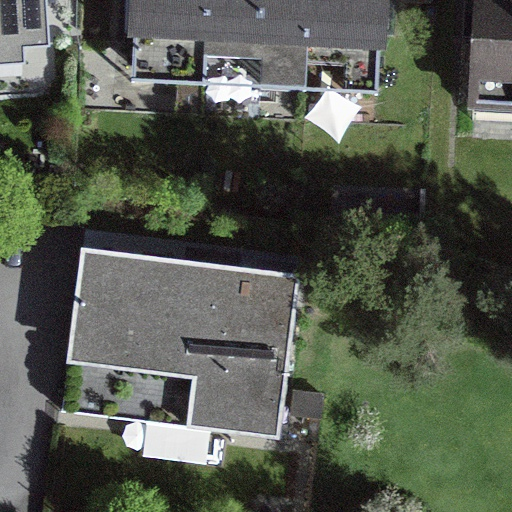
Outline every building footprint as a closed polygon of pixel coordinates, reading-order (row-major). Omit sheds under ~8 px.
[(80,35),(81,0),(0,0),(0,67),(20,66),(19,50),(44,48),(44,37),(80,35)] [(205,85),(207,56),(209,0),(135,0),(132,66),(203,82),(202,85),(205,85)] [(307,0),(209,0),(207,56),(263,58),(261,88),(303,90),(307,0)] [(307,0),(303,90),(306,91),(307,62),(346,64),(344,93),(377,94),(382,0),(307,0)] [(511,0),(476,0),(471,102),(511,103),(511,0)] [(84,251),(65,402),(67,402),(215,421),(214,429),(278,437),(298,277),(84,251)]
